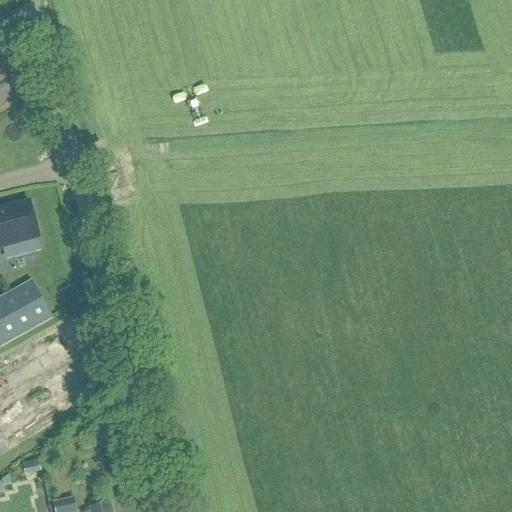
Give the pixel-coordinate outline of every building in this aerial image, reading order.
[(28,204),(0,211),(0,249),(38,239),(28,204)] [(31,283),(0,299),(0,348),(51,320),(31,283)] [(96,320),(0,367),(0,413),(2,418),(26,407),(37,428),(119,387),(98,347),(107,343),(96,320)] [(15,478),(23,511),(52,511),(42,471),(15,478)] [(52,504),(53,511),(75,511),(73,499),(52,504)]
